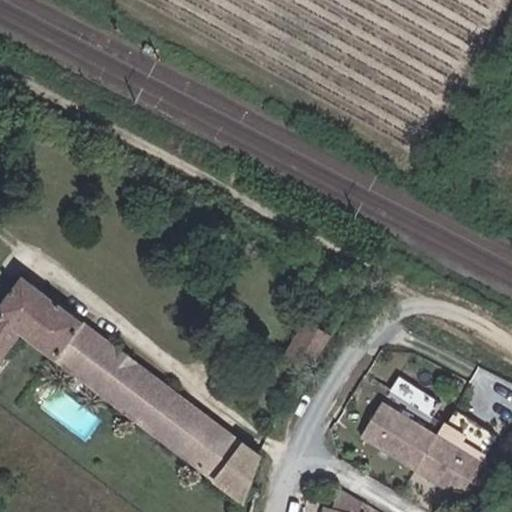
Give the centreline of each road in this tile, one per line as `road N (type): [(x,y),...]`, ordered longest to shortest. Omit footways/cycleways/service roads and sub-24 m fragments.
road 1 (residential): [(288,485),(282,457),(262,437),(30,259)]
road 2 (unclassified): [(412,300),(373,318),(350,346),(288,485)]
